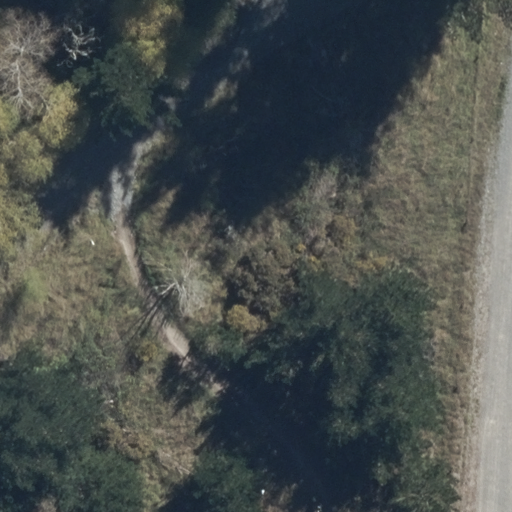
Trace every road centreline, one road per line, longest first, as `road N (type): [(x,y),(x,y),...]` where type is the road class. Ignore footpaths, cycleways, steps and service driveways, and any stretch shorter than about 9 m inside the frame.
road 1 (track): [(279,511),(320,469),(173,327),(137,209),(109,167)]
road 2 (unclassified): [(0,255),(109,167),(272,0)]
